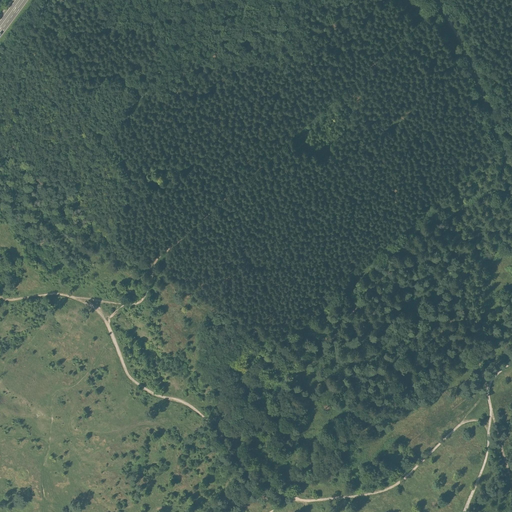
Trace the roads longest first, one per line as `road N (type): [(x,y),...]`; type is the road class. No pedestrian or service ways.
road 1 (track): [(487,394),(436,201),(398,102),(373,62),(155,265)]
road 2 (track): [(155,265),(120,232),(131,170),(79,106)]
road 3 (track): [(511,166),(435,0)]
road 4 (track): [(79,106),(55,66),(97,11),(96,0)]
